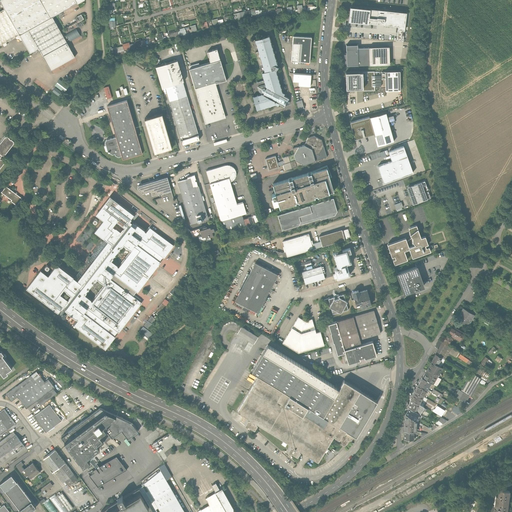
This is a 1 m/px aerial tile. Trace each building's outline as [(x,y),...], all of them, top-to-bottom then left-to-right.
[(0,0),(4,9),(0,11),(0,45),(3,44),(4,47),(7,45),(6,43),(15,38),(16,39),(17,40),(17,41),(19,42),(20,41),(21,41),(22,40),(30,54),(33,52),(33,54),(37,52),(36,50),(38,49),(51,71),(75,57),(52,17),(82,0),(0,0)] [(407,13),(350,7),(348,21),(377,25),(377,23),(383,24),(383,25),(398,27),(396,42),(403,43),(407,13)] [(81,14),(74,17),(77,22),(84,19),(81,14)] [(259,94),(252,96),(257,111),(276,105),(278,106),(279,104),(284,107),(284,106),(285,105),(289,104),(287,100),(288,99),(289,99),(283,96),(284,94),(288,93),(286,86),(281,88),(276,71),(278,67),(276,66),(277,64),(269,35),(252,40),(265,85),(264,85),(258,87),(259,93),(259,94)] [(150,36),(146,37),(146,39),(140,40),(141,45),(152,43),(150,36)] [(311,38),(293,36),(291,62),(310,63),(311,38)] [(369,48),(358,49),(358,45),(346,46),(347,67),(370,66),(369,48)] [(369,48),(370,66),(390,65),(389,47),(369,48)] [(189,69),(205,124),(226,118),(216,84),(226,81),(217,49),(207,52),(210,63),(189,69)] [(165,87),(183,82),(177,60),(156,66),(162,88),(165,87)] [(346,73),(346,90),(348,90),(362,90),(362,92),(375,92),(375,89),(374,72),(346,73)] [(385,72),(374,72),(375,89),(385,89),(385,72)] [(385,89),(385,92),(400,91),(400,72),(385,72),(385,89)] [(311,75),(293,74),(293,81),(299,82),(298,86),(310,87),(311,75)] [(183,82),(165,87),(182,145),(190,142),(191,144),(194,143),(193,142),(200,140),(183,82)] [(103,87),(106,98),(112,96),(109,85),(103,87)] [(127,100),(107,106),(116,137),(106,140),(105,142),(107,151),(109,151),(110,153),(112,155),(115,154),(115,155),(118,157),(122,156),(122,160),(142,154),(127,100)] [(302,100),(295,101),(298,110),(304,109),(302,100)] [(162,114),(144,119),(154,153),(172,148),(162,114)] [(364,138),(374,135),(376,141),(378,147),(394,142),(386,114),(370,118),(369,117),(350,123),(355,140),(364,138)] [(0,167),(4,162),(4,160),(1,158),(1,159),(0,157),(1,156),(2,154),(2,155),(4,155),(14,142),(14,140),(11,138),(10,138),(10,137),(7,135),(5,135),(0,141),(0,167)] [(314,136),(308,138),(304,145),(292,148),(294,154),(282,157),(283,160),(284,163),(283,164),(284,170),(327,158),(321,140),(314,136)] [(413,173),(403,146),(388,152),(392,161),(377,166),(383,183),(413,173)] [(277,162),(275,156),(265,159),(268,171),(278,168),(278,165),(283,164),(284,163),(283,160),(277,162)] [(226,165),(206,171),(215,202),(212,203),(218,222),(221,222),(224,233),(245,226),(242,215),(246,214),(243,203),(237,205),(230,182),(233,180),(235,178),(236,175),(236,171),(234,168),(232,166),(228,165),(226,165)] [(289,179),(273,183),(275,193),(272,194),(273,199),(271,199),(274,208),(279,206),(279,207),(296,202),(295,201),(298,200),(298,201),(315,197),(314,196),(317,195),(317,196),(333,191),(334,192),(336,192),(332,178),(330,179),(329,177),(331,176),(327,165),(310,172),(311,173),(308,174),(308,173),(291,178),(292,178),(289,179)] [(187,178),(178,181),(190,224),(208,219),(198,185),(198,186),(194,175),(187,177),(187,178)] [(167,177),(138,185),(137,187),(138,189),(143,193),(150,191),(151,194),(159,191),(162,202),(174,199),(167,177)] [(414,185),(407,188),(410,196),(411,198),(411,199),(413,205),(427,200),(431,198),(428,190),(425,182),(421,183),(414,185)] [(22,199),(6,186),(1,192),(11,200),(10,201),(17,206),(22,199)] [(36,275),(35,275),(32,278),(33,279),(26,288),(58,313),(61,309),(63,307),(65,309),(64,310),(66,311),(76,319),(77,320),(73,325),(105,349),(113,339),(111,338),(113,336),(114,336),(118,331),(117,330),(119,328),(121,329),(139,305),(137,304),(140,301),(133,296),(137,291),(136,290),(138,288),(140,289),(158,265),(156,264),(158,262),(159,262),(163,257),(162,256),(164,254),(166,255),(174,245),(150,227),(145,232),(144,231),(145,230),(134,222),(134,223),(133,222),(132,223),(130,221),(131,219),(130,219),(134,215),(110,196),(95,214),(103,220),(94,232),(103,239),(103,238),(104,239),(102,241),(101,240),(92,252),(94,253),(90,257),(89,256),(87,259),(88,260),(74,278),(73,277),(57,264),(49,274),(50,275),(48,277),(46,275),(46,274),(40,270),(36,275)] [(332,199),(277,215),(282,230),(334,215),(336,211),(332,199)] [(209,226),(190,231),(191,235),(191,234),(192,238),(198,236),(200,241),(206,240),(205,237),(208,237),(210,238),(211,237),(212,235),(212,234),(212,232),(214,232),(213,227),(209,228),(209,226)] [(406,238),(387,245),(392,258),(395,257),(396,260),(393,261),(395,265),(408,260),(404,252),(409,250),(412,259),(431,252),(429,248),(426,249),(425,246),(428,245),(425,237),(421,238),(419,233),(418,231),(418,229),(417,226),(412,228),(409,229),(409,232),(410,234),(410,236),(412,238),(407,243),(406,238)] [(348,229),(342,231),(345,240),(350,239),(348,229)] [(319,236),(320,242),(322,247),(345,240),(342,231),(342,230),(319,236)] [(308,234),(282,241),(285,252),(281,253),(273,250),(273,254),(283,258),(287,257),(313,250),(313,249),(322,247),(320,242),(312,244),(308,234)] [(337,252),(332,253),(333,255),(334,258),(336,263),(335,263),(336,263),(336,265),(337,268),(334,268),(336,274),(333,275),(334,280),(350,275),(348,270),(347,265),(351,264),(348,254),(351,253),(350,248),(342,250),(342,251),(338,252),(337,252)] [(300,262),(301,269),(312,268),(311,261),(300,262)] [(278,274),(255,263),(249,274),(247,273),(239,290),(241,291),(235,301),(258,313),(278,274)] [(321,267),(302,273),(305,285),(325,279),(321,267)] [(417,267),(398,274),(404,294),(411,291),(423,287),(419,274),(417,267)] [(358,291),(352,293),(355,300),(351,301),(354,310),(371,305),(367,290),(358,293),(358,291)] [(341,313),(342,312),(348,310),(346,303),(347,302),(345,301),(344,295),(338,296),(339,297),(338,299),(337,299),(336,299),(335,300),(334,299),(333,298),(328,299),(330,306),(329,307),(331,308),(333,314),(339,312),(341,313)] [(469,311),(464,308),(459,315),(459,314),(456,319),(468,325),(474,315),(474,314),(469,311)] [(337,354),(345,352),(344,349),(361,344),(360,339),(380,333),(377,321),(374,310),(328,324),(331,333),(330,333),(333,342),(334,342),(337,354)] [(298,317),(282,343),(298,353),(324,346),(320,331),(316,333),(312,319),(305,321),(298,317)] [(237,333),(254,344),(258,337),(241,326),(237,333)] [(447,335),(443,342),(448,345),(452,338),(451,337),(452,336),(459,340),(459,339),(463,341),(466,335),(462,334),(463,332),(455,328),(454,329),(451,327),(449,332),(447,335)] [(253,344),(248,341),(244,349),(249,351),(253,344)] [(344,349),(345,352),(348,363),(360,360),(359,358),(362,357),(364,356),(364,358),(376,355),(372,341),(361,344),(344,349)] [(440,347),(449,352),(448,353),(453,356),(457,350),(448,345),(443,342),(440,347)] [(339,388),(267,345),(252,371),(258,375),(237,409),(249,417),(249,418),(248,417),(244,423),(247,425),(248,424),(254,427),(257,423),(255,422),(256,421),(292,443),(292,444),(291,444),(290,444),(287,449),(287,450),(290,451),(291,450),(297,454),(300,450),(300,449),(298,448),(299,447),(317,458),(333,433),(334,434),(338,437),(339,436),(340,437),(338,439),(339,441),(343,444),(345,443),(348,439),(349,440),(351,439),(353,437),(352,434),(351,434),(352,432),(355,435),(377,400),(344,380),(343,380),(339,388)] [(449,352),(440,347),(436,354),(445,359),(448,353),(449,352)] [(0,372),(4,377),(8,374),(7,373),(9,371),(10,370),(12,369),(2,356),(4,355),(1,351),(0,352),(0,372)] [(436,354),(432,361),(440,366),(445,359),(436,354)] [(472,362),(460,354),(458,357),(470,365),(472,362)] [(493,363),(485,357),(480,363),(487,369),(493,363)] [(432,361),(426,370),(436,377),(442,367),(440,366),(432,361)] [(489,375),(478,369),(476,373),(487,379),(489,375)] [(426,370),(422,377),(430,382),(437,386),(441,379),(436,377),(426,370)] [(36,372),(6,394),(11,401),(17,397),(27,409),(37,401),(41,406),(57,394),(53,389),(54,388),(48,380),(45,383),(36,372)] [(461,391),(469,396),(471,397),(479,383),(483,385),(485,382),(481,379),(471,373),(461,391)] [(56,377),(53,380),(62,389),(68,385),(56,377)] [(422,377),(418,384),(427,389),(430,382),(422,377)] [(418,384),(414,391),(423,396),(427,389),(418,384)] [(433,389),(432,392),(441,397),(442,394),(433,389)] [(465,403),(469,396),(461,391),(459,390),(455,396),(465,403)] [(414,391),(410,398),(419,403),(423,396),(414,391)] [(408,402),(407,405),(407,406),(409,407),(420,413),(421,414),(423,411),(421,410),(424,406),(419,403),(410,398),(408,403),(408,402)] [(49,405),(33,417),(46,433),(62,421),(49,405)] [(444,410),(437,405),(434,409),(434,408),(432,410),(441,415),(444,410)] [(100,407),(61,437),(83,466),(90,460),(87,456),(99,447),(96,443),(102,438),(99,434),(106,429),(112,437),(121,430),(127,438),(138,431),(131,423),(100,407)] [(409,407),(405,414),(416,420),(420,413),(409,407)] [(0,435),(15,424),(4,409),(0,412),(0,435)] [(405,414),(404,430),(413,430),(416,431),(416,427),(420,430),(423,424),(416,420),(405,414)] [(447,420),(440,416),(437,419),(438,419),(435,422),(439,425),(447,420)] [(404,430),(404,438),(410,438),(410,441),(412,441),(412,438),(413,438),(413,436),(417,436),(417,431),(416,431),(413,430),(404,430)] [(0,442),(0,465),(25,447),(13,432),(0,442)] [(173,439),(164,446),(167,449),(176,442),(173,439)] [(55,450),(43,458),(55,473),(56,473),(63,483),(65,482),(68,487),(78,479),(55,450)] [(89,475),(98,487),(127,469),(116,456),(98,467),(92,470),(94,472),(89,475)] [(21,462),(16,466),(24,477),(27,475),(31,479),(40,473),(33,463),(24,470),(21,467),(23,465),(21,462)] [(160,469),(166,480),(172,476),(164,463),(159,467),(160,469)] [(160,469),(144,482),(158,507),(160,511),(184,511),(166,480),(160,469)] [(11,475),(0,483),(0,485),(20,511),(30,511),(36,508),(33,505),(35,504),(34,503),(32,504),(11,475)] [(139,488),(153,511),(157,511),(156,509),(158,507),(144,482),(141,483),(142,486),(139,488)] [(53,486),(50,483),(39,491),(41,493),(46,490),(47,491),(53,486)] [(197,511),(234,511),(222,488),(219,490),(215,483),(211,485),(215,492),(213,493),(209,495),(205,498),(209,505),(205,507),(202,508),(201,509),(197,511)] [(153,511),(139,488),(123,497),(122,496),(117,499),(118,500),(110,505),(101,511),(153,511)] [(506,511),(509,491),(498,489),(498,496),(495,496),(494,506),(496,506),(495,511),(506,511)] [(61,493),(44,506),(48,511),(68,511),(73,509),(61,493)]
